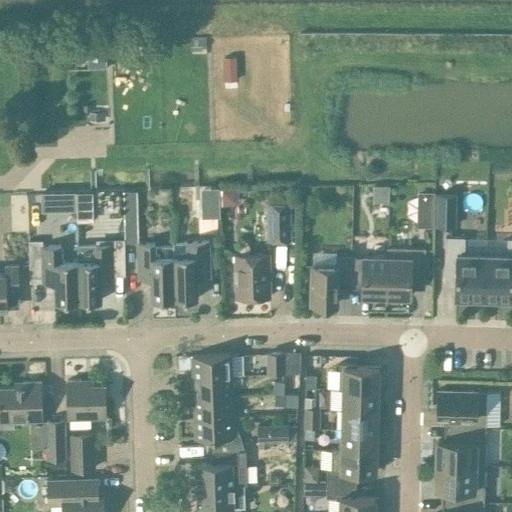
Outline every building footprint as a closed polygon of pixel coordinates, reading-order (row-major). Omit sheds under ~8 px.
[(219,216),(219,187),(203,187),(203,217),(219,216)] [(42,192),(42,209),(76,208),(76,191),(42,192)] [(91,219),(91,193),(77,193),(77,219),(91,219)] [(419,193),(418,224),(432,224),(433,193),(419,193)] [(456,194),(437,194),(436,225),(455,225),(456,194)] [(125,197),(125,213),(137,213),(137,197),(125,197)] [(266,201),(267,240),(291,239),(291,201),(266,201)] [(465,237),(446,236),(444,283),(456,283),(456,296),(472,297),(472,301),(485,301),(486,253),(464,252),(465,237)] [(511,237),(508,238),(508,254),(486,253),(485,301),(497,301),(497,297),(511,297),(511,237)] [(125,239),(112,239),(112,243),(113,274),(125,274),(125,239)] [(42,240),(29,240),(30,276),(43,276),(42,255),(42,245),(42,240)] [(173,240),(173,254),(174,298),(179,298),(179,300),(193,300),(193,298),(198,297),(197,271),(211,271),(210,240),(173,240)] [(174,298),(173,254),(155,255),(155,241),(137,241),(138,273),(151,272),(152,299),(157,298),(157,301),(170,300),(170,298),(174,298)] [(112,243),(78,243),(78,259),(79,300),(101,300),(101,276),(113,275),(113,274),(112,243)] [(42,245),(42,255),(43,276),(43,277),(55,277),(55,300),(79,300),(78,259),(61,260),(61,244),(42,245)] [(387,246),(388,255),(387,294),(409,295),(410,283),(424,284),(425,247),(388,246),(387,246)] [(273,268),(270,268),(269,254),(235,254),(236,296),(270,295),(270,279),(273,279),(273,268)] [(350,282),(351,255),(336,255),(336,265),(312,264),(311,302),(337,303),(337,281),(350,282)] [(351,255),(350,282),(363,282),(363,293),(387,294),(388,255),(364,255),(364,256),(351,255)] [(4,272),(0,272),(0,312),(7,312),(7,306),(8,306),(7,291),(20,291),(20,263),(4,263),(4,272)] [(267,351),(267,373),(285,372),(285,351),(267,351)] [(192,355),(193,376),(232,375),(231,353),(192,355)] [(358,365),(358,363),(340,362),(339,388),(343,388),(379,389),(379,367),(381,367),(381,366),(358,365)] [(232,375),(193,376),(194,396),(232,395),(232,375)] [(66,380),(67,417),(106,416),(105,384),(81,384),(81,379),(66,380)] [(0,386),(0,420),(43,419),(42,380),(23,381),(23,386),(0,386)] [(274,380),(273,394),(284,393),(284,381),(274,380)] [(379,389),(343,388),(343,400),(343,408),(378,408),(379,389)] [(449,414),(449,427),(486,428),(485,428),(486,390),(484,390),(439,389),(438,414),(449,414)] [(232,395),(194,396),(195,416),(233,415),(232,395)] [(320,407),(305,407),(305,426),(320,426),(320,407)] [(380,410),(380,408),(378,408),(343,408),(342,428),(378,429),(378,409),(380,410)] [(233,415),(195,416),(195,438),(234,436),(233,415)] [(65,419),(45,419),(46,446),(46,458),(66,458),(65,419)] [(287,424),(257,425),(258,439),(288,438),(287,424)] [(295,424),(287,424),(288,438),(288,439),(296,439),(295,424)] [(486,428),(449,427),(449,440),(437,440),(437,464),(485,465),(486,428)] [(378,429),(342,428),(342,448),(377,449),(378,429)] [(96,468),(95,431),(69,432),(70,469),(96,468)] [(327,469),(327,483),(337,483),(337,470),(376,471),(377,450),(379,450),(379,449),(377,449),(342,448),(332,448),(331,469),(327,469)] [(213,462),(196,463),(197,485),(243,483),(246,483),(246,449),(213,450),(213,462)] [(484,501),(485,465),(437,464),(436,487),(447,487),(447,500),(448,500),(484,501)] [(48,503),(62,503),(62,511),(103,511),(103,491),(86,492),(86,489),(77,489),(77,478),(47,479),(48,503)] [(327,483),(303,482),(303,495),(327,495),(327,483)] [(243,483),(197,485),(198,508),(214,508),(214,511),(240,511),(240,505),(244,505),(243,483)] [(336,497),(337,483),(327,483),(327,495),(327,497),(336,497)] [(340,495),(340,496),(339,511),(375,511),(376,498),(378,498),(378,497),(340,495)] [(483,511),(484,501),(448,500),(447,500),(446,511),(483,511)]
